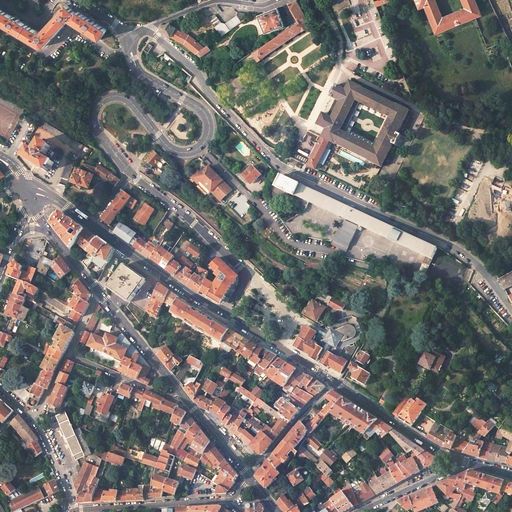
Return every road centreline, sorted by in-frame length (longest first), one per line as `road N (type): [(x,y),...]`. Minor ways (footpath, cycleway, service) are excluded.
road 1 (trunk): [(353,511),(0,167)]
road 2 (residential): [(511,308),(467,254),(280,166),(197,71),(145,29)]
road 3 (trunk): [(0,229),(291,511)]
road 4 (tertiary): [(130,171),(92,120),(104,96),(124,96),(170,149),(199,147)]
road 5 (tertiary): [(130,171),(245,274),(226,315)]
road 6 (unclassified): [(230,500),(75,511)]
road 7 (tertiary): [(199,147),(207,118),(138,71),(131,36)]
road 8 (residential): [(333,382),(456,459)]
road 9 (primary): [(186,398),(98,290)]
road 10 (unclassified): [(66,354),(186,398)]
road 11 (residential): [(226,315),(333,382)]
road 12 (tertiary): [(121,246),(226,315)]
